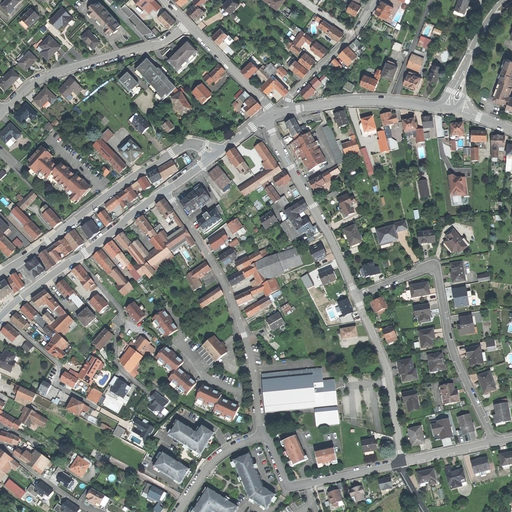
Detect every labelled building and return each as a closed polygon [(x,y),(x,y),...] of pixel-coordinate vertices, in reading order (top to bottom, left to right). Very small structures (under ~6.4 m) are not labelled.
[(1,7),(8,14),(19,3),(16,0),(8,0),(6,2),(1,7)] [(134,0),(144,10),(150,4),(151,3),(154,0),(134,0)] [(162,8),(154,0),(151,3),(155,6),(159,10),(162,8)] [(230,12),(231,14),(239,4),(234,0),(229,0),(223,7),(225,8),(230,12)] [(274,5),(278,8),(283,0),(263,0),(273,7),(274,5)] [(469,0),(468,0),(456,0),(453,10),(464,14),(469,0)] [(379,7),(376,13),(387,19),(394,8),(382,1),(379,7)] [(99,2),(89,11),(111,35),(116,30),(121,25),(117,21),(118,21),(103,6),(99,2)] [(347,11),(356,16),(359,11),(361,7),(358,5),(352,2),(351,5),(347,11)] [(209,9),(212,12),(218,7),(214,3),(209,9)] [(191,15),(195,19),(198,16),(203,12),(200,7),(197,5),(196,4),(188,11),(191,15)] [(293,12),(286,7),(282,11),(286,14),(285,15),(288,18),(293,12)] [(50,22),(58,30),(61,26),(63,24),(66,27),(73,20),(64,11),(63,9),(59,13),(50,22)] [(21,21),(29,29),(40,18),(34,13),(32,10),(21,21)] [(171,17),(166,12),(159,19),(169,29),(176,22),(171,17)] [(328,34),(338,41),(340,38),(343,34),(333,27),(332,29),(328,33),(328,34)] [(216,41),(219,45),(228,36),(221,29),(212,38),(216,41)] [(82,38),(94,50),(97,47),(101,43),(89,31),(82,38)] [(293,43),(296,45),(298,42),(302,38),(305,33),(303,31),(293,43)] [(313,39),(305,33),(302,38),(309,44),(313,39)] [(428,48),(431,39),(421,35),(417,45),(428,48)] [(230,36),(226,41),(230,45),(232,42),(234,40),(230,36)] [(41,47),(51,58),(56,53),(61,48),(50,37),(41,47)] [(357,39),(354,42),(362,51),(366,48),(357,39)] [(310,49),(321,57),(324,54),(327,50),(316,41),(310,49)] [(348,48),(341,54),(349,64),(362,51),(354,42),(348,48)] [(393,49),(400,52),(402,45),(395,42),(393,49)] [(168,62),(178,71),(198,52),(188,43),(180,51),(177,54),(168,62)] [(293,49),(298,54),(302,50),(299,47),(296,45),(293,49)] [(279,55),(284,59),(289,55),(283,50),(279,55)] [(31,67),(37,61),(29,53),(25,58),(23,56),(16,63),(26,73),(31,67)] [(299,61),(309,69),(312,65),(315,61),(306,53),(299,61)] [(284,60),(287,63),(290,60),(292,58),(289,55),(284,59),(284,60)] [(408,67),(419,72),(424,59),(412,55),(408,67)] [(143,65),(137,70),(147,80),(146,80),(159,94),(155,98),(161,104),(167,98),(166,98),(176,88),(168,80),(169,79),(159,69),(159,70),(148,59),(143,65)] [(329,65),(337,67),(340,64),(336,59),(329,65)] [(511,61),(507,60),(506,59),(503,68),(501,74),(502,74),(499,83),(511,87),(511,84),(511,61)] [(389,61),(383,76),(388,78),(393,80),(398,68),(393,66),(394,63),(389,61)] [(245,75),(248,78),(258,69),(255,65),(252,62),(242,72),(245,75)] [(294,71),(302,78),(305,75),(308,72),(300,64),(297,67),(297,68),(294,71)] [(201,77),(204,80),(208,75),(209,76),(219,66),(219,65),(210,73),(207,70),(201,76),(201,77)] [(264,70),(270,76),(275,71),(269,65),(266,69),(264,70)] [(219,66),(209,76),(214,82),(215,83),(226,72),(222,68),(219,66)] [(277,72),(282,77),(286,72),(281,66),(277,70),(278,70),(277,72)] [(432,81),(437,83),(441,69),(434,66),(429,80),(432,81)] [(379,69),(375,80),(379,81),(383,71),(379,69)] [(267,80),(270,76),(264,70),(261,74),(267,80)] [(13,71),(9,74),(16,81),(19,77),(13,71)] [(16,81),(9,74),(0,82),(0,85),(6,92),(11,87),(16,81)] [(124,78),(120,82),(130,93),(132,91),(133,91),(140,85),(129,74),(124,78)] [(319,79),(324,85),(330,79),(324,74),(319,79)] [(204,80),(210,86),(214,82),(209,76),(208,75),(204,80)] [(408,75),(404,86),(408,87),(409,87),(415,90),(417,86),(420,78),(414,76),(413,77),(408,75)] [(368,88),(375,91),(379,81),(375,80),(365,76),(361,85),(368,88)] [(271,77),(268,80),(275,87),(278,84),(271,77)] [(312,81),(310,84),(313,87),(319,80),(316,77),(314,79),(315,80),(313,82),(312,81)] [(60,92),(71,102),(83,90),(72,80),(66,86),(60,92)] [(264,91),(268,94),(275,87),(268,80),(261,87),(264,91)] [(279,82),(278,84),(275,87),(280,92),(284,88),(279,82)] [(508,104),(510,97),(508,97),(506,96),(508,92),(510,93),(511,88),(511,87),(499,83),(497,91),(495,96),(497,97),(496,102),(503,104),(504,103),(508,104)] [(304,96),(307,99),(316,90),(313,87),(310,84),(301,93),(304,96)] [(193,93),(203,105),(211,97),(201,86),(193,93)] [(288,91),(284,88),(280,92),(284,96),(288,91)] [(40,96),(35,101),(42,109),(49,101),(52,105),(57,100),(47,89),(40,96)] [(240,98),(248,107),(255,101),(246,92),(240,98)] [(172,100),(183,117),(193,110),(182,94),(172,100)] [(244,110),(251,118),(256,113),(262,108),(255,101),(248,107),(244,110)] [(15,118),(22,125),(30,117),(33,121),(38,116),(28,106),(21,112),(15,118)] [(335,115),(340,128),(341,127),(349,124),(344,112),(339,113),(335,115)] [(381,116),(384,127),(394,124),(391,115),(391,113),(386,114),(381,116)] [(139,131),(143,135),(147,132),(150,128),(140,117),(133,125),(136,128),(136,130),(137,131),(139,131)] [(367,119),(362,120),(363,125),(365,133),(367,132),(376,130),(373,117),(367,119)] [(427,118),(423,119),(425,131),(426,130),(426,129),(434,128),(432,117),(427,118)] [(413,131),(416,131),(416,128),(415,124),(414,119),(411,120),(408,120),(407,119),(405,120),(404,121),(403,121),(405,133),(413,131)] [(290,123),(286,125),(294,138),(295,137),(302,133),(294,120),(290,123)] [(46,127),(53,131),(56,126),(50,121),(46,127)] [(165,130),(168,134),(172,131),(175,129),(169,122),(163,127),(164,128),(165,130)] [(351,124),(349,124),(341,127),(342,129),(346,128),(348,133),(353,131),(351,124)] [(451,126),(452,137),(460,136),(460,138),(463,137),(463,136),(464,135),(463,124),(457,125),(451,126)] [(5,131),(0,135),(0,138),(6,144),(13,137),(17,140),(21,136),(11,125),(5,131)] [(101,138),(106,143),(114,135),(109,130),(101,138)] [(304,132),(302,133),(295,137),(297,141),(306,136),(304,132)] [(472,132),(472,142),(476,142),(485,142),(486,142),(486,132),(478,132),(472,132)] [(310,133),(306,136),(297,141),(291,144),(296,153),(299,159),(301,158),(309,173),(327,163),(310,133)] [(497,136),(491,136),(491,147),(503,147),(504,147),(504,136),(497,136)] [(9,148),(17,140),(13,137),(6,144),(9,148)] [(387,142),(386,139),(383,140),(376,142),(379,153),(389,151),(387,142)] [(96,145),(110,161),(116,155),(101,140),(96,145)] [(360,150),(357,141),(353,142),(342,146),(346,156),(360,150)] [(131,142),(120,153),(131,164),(133,162),(134,163),(137,160),(139,158),(142,155),(143,154),(131,142)] [(263,143),(255,148),(269,169),(277,164),(263,143)] [(503,149),(503,147),(491,147),(491,158),(498,158),(498,151),(501,151),(503,149)] [(87,194),(91,190),(85,184),(86,183),(83,181),(82,182),(76,176),(75,178),(69,173),(71,171),(68,169),(66,170),(61,165),(58,168),(52,163),(53,162),(50,159),(52,157),(41,148),(36,154),(36,153),(27,162),(31,165),(28,168),(31,171),(29,173),(33,177),(35,174),(38,177),(37,178),(43,184),(47,180),(61,193),(62,193),(75,205),(79,201),(82,198),(83,198),(87,194)] [(361,150),(369,172),(373,171),(365,148),(361,150)] [(231,152),(227,155),(236,169),(239,167),(245,163),(235,149),(231,152)] [(362,156),(360,150),(346,156),(348,161),(356,158),(362,156)] [(109,162),(120,174),(123,171),(127,168),(116,155),(110,161),(109,162)] [(157,171),(162,180),(178,171),(173,161),(157,171)] [(250,171),(245,163),(239,167),(245,174),(250,171)] [(282,171),(277,164),(269,169),(239,189),(244,197),(282,171)] [(214,172),(209,175),(221,190),(231,182),(219,167),(214,172)] [(337,167),(329,172),(331,177),(340,172),(337,167)] [(100,172),(106,177),(110,173),(104,168),(100,172)] [(158,182),(162,180),(157,171),(148,176),(153,185),(158,182)] [(274,180),(279,187),(291,179),(288,176),(286,172),(274,180)] [(329,172),(321,177),(324,181),(331,177),(329,172)] [(449,177),(452,197),(469,195),(467,177),(458,178),(458,176),(449,177)] [(140,185),(145,191),(148,189),(151,187),(145,177),(138,182),(140,185)] [(312,187),(314,191),(321,186),(325,184),(324,181),(321,177),(313,181),(310,183),(312,187)] [(427,180),(418,182),(421,197),(430,195),(427,180)] [(262,186),(268,195),(272,192),(277,200),(280,198),(280,197),(278,198),(270,187),(268,188),(265,184),(262,186)] [(181,203),(189,214),(199,206),(200,208),(211,200),(201,186),(194,191),(193,191),(191,192),(190,193),(191,195),(181,203)] [(135,200),(139,197),(131,187),(124,193),(127,197),(132,203),(135,200)] [(327,196),(329,200),(338,194),(336,191),(327,196)] [(17,205),(22,210),(37,196),(33,192),(24,200),(21,203),(20,202),(17,205)] [(126,198),(127,197),(124,193),(124,192),(116,198),(120,203),(121,204),(124,202),(127,199),(126,198)] [(274,203),(277,201),(278,201),(277,200),(272,192),(268,195),(274,203)] [(349,193),(338,199),(341,205),(340,206),(340,208),(340,210),(340,211),(345,219),(357,213),(354,208),(355,205),(358,203),(355,196),(352,197),(349,193)] [(16,198),(20,202),(21,203),(24,200),(19,195),(16,198)] [(277,201),(282,208),(289,203),(285,197),(281,199),(280,198),(277,200),(278,201),(277,201)] [(161,203),(157,206),(166,219),(172,215),(175,213),(165,200),(161,203)] [(109,211),(116,206),(112,201),(106,206),(109,211)] [(303,201),(290,209),(294,215),(297,214),(307,208),(305,204),(303,201)] [(198,221),(206,233),(224,220),(220,214),(224,211),(220,205),(198,221)] [(14,212),(18,216),(22,212),(18,208),(14,212)] [(289,218),(294,215),(290,209),(285,212),(289,218)] [(47,213),(43,217),(54,229),(58,226),(63,223),(50,210),(47,213)] [(99,216),(107,227),(110,225),(113,222),(105,211),(99,216)] [(17,217),(27,227),(31,222),(32,222),(22,212),(18,216),(17,217)] [(185,228),(175,213),(172,215),(182,229),(185,228)] [(271,213),(261,220),(267,229),(278,222),(274,216),(271,213)] [(302,222),(297,214),(294,215),(289,218),(290,220),(296,229),(304,224),(302,222)] [(147,236),(149,234),(154,231),(143,217),(140,220),(136,222),(147,236)] [(0,231),(3,235),(6,231),(9,228),(0,218),(0,231)] [(237,219),(228,225),(234,234),(240,231),(243,228),(237,219)] [(306,219),(302,222),(304,224),(296,229),(300,235),(301,235),(312,228),(309,224),(306,219)] [(291,241),(300,235),(296,229),(290,220),(281,225),(291,241)] [(24,229),(35,240),(39,237),(43,233),(39,228),(38,229),(31,222),(27,227),(24,229)] [(82,229),(90,240),(95,236),(100,232),(92,222),(82,229)] [(394,225),(394,226),(398,240),(405,238),(403,230),(401,223),(394,225)] [(348,239),(351,246),(362,242),(355,225),(344,230),(348,239)] [(316,226),(312,228),(301,235),(304,241),(320,233),(316,226)] [(377,231),(381,243),(390,241),(389,239),(390,239),(392,239),(393,241),(398,240),(394,226),(377,231)] [(168,239),(165,241),(168,246),(172,252),(178,248),(192,239),(185,228),(182,229),(170,237),(168,239)] [(221,229),(217,232),(222,239),(226,236),(221,229)] [(149,234),(153,239),(158,236),(154,230),(154,231),(149,234)] [(449,240),(445,243),(449,247),(453,253),(457,250),(460,253),(467,247),(453,230),(446,236),(449,240)] [(84,244),(74,231),(65,238),(75,251),(80,248),(84,244)] [(419,233),(420,244),(425,244),(430,243),(430,242),(435,242),(434,231),(419,233)] [(167,247),(168,246),(165,241),(168,239),(168,238),(163,232),(159,235),(167,247)] [(207,245),(210,248),(222,239),(217,232),(205,241),(207,245)] [(120,236),(117,239),(126,250),(128,248),(133,245),(124,233),(120,236)] [(153,239),(160,248),(164,244),(158,236),(153,239)] [(0,248),(9,257),(12,254),(16,250),(4,237),(0,241),(0,248)] [(19,237),(15,242),(21,248),(26,244),(19,237)] [(69,254),(73,251),(64,239),(56,244),(61,250),(66,257),(69,254)] [(109,244),(106,247),(115,259),(117,257),(121,254),(112,242),(109,244)] [(137,242),(133,244),(145,259),(145,258),(148,256),(137,242)] [(56,254),(61,250),(56,244),(47,251),(52,257),(56,254)] [(172,253),(165,244),(164,244),(160,248),(148,256),(145,258),(153,268),(161,262),(163,260),(172,253)] [(138,251),(133,245),(128,248),(134,255),(135,254),(138,251)] [(322,245),(310,251),(315,262),(319,260),(320,262),(324,259),(324,258),(327,256),(324,251),(322,245)] [(277,255),(282,270),(303,264),(297,248),(277,255)] [(223,262),(225,266),(237,259),(235,255),(237,253),(234,249),(220,258),(223,262)] [(40,256),(45,263),(51,258),(47,251),(40,256)] [(98,254),(94,257),(110,275),(112,273),(117,269),(101,251),(98,254)] [(144,259),(138,251),(135,254),(141,262),(144,259)] [(122,253),(121,254),(117,257),(121,261),(127,266),(130,263),(122,253)] [(173,255),(172,253),(163,260),(164,262),(173,255)] [(261,253),(249,259),(252,264),(264,258),(261,253)] [(61,261),(56,254),(52,257),(57,264),(61,261)] [(283,274),(282,270),(277,255),(264,259),(261,260),(262,261),(265,267),(262,268),(264,272),(267,271),(269,274),(271,273),(274,272),(276,277),(283,274)] [(50,270),(56,265),(51,258),(45,263),(50,270)] [(26,266),(33,275),(43,267),(37,259),(32,262),(26,266)] [(152,269),(144,259),(141,262),(134,268),(141,277),(149,271),(152,269)] [(237,266),(240,272),(252,265),(252,264),(249,259),(243,262),(244,263),(237,266)] [(163,266),(161,262),(153,268),(156,272),(163,266)] [(262,268),(259,262),(251,267),(254,273),(257,280),(266,275),(264,272),(262,268)] [(379,266),(375,266),(374,262),(361,265),(363,277),(380,274),(379,266)] [(192,273),(197,280),(198,279),(211,270),(208,266),(206,263),(192,273)] [(453,283),(466,281),(466,277),(465,277),(462,263),(451,265),(453,273),(451,273),(452,277),(453,283)] [(76,268),(72,272),(81,282),(85,279),(87,278),(88,277),(86,275),(87,274),(80,266),(76,268)] [(46,272),(43,267),(33,275),(36,279),(42,276),(46,272)] [(251,267),(242,271),(245,277),(254,273),(251,267)] [(126,279),(117,269),(112,273),(121,284),(126,279)] [(319,275),(324,286),(337,281),(335,275),(332,270),(319,275)] [(230,283),(232,287),(246,279),(245,277),(242,271),(228,279),(230,283)] [(202,287),(198,279),(197,280),(192,273),(186,277),(194,291),(202,287)] [(19,289),(20,290),(25,287),(20,280),(17,276),(16,274),(11,277),(19,289)] [(94,283),(87,274),(86,275),(88,277),(87,278),(88,280),(87,281),(85,279),(81,282),(81,283),(87,291),(89,289),(91,288),(90,286),(94,283)] [(95,276),(102,284),(104,282),(98,274),(95,276)] [(301,278),(305,284),(312,281),(308,274),(301,278)] [(268,280),(266,275),(257,280),(258,281),(260,284),(268,280)] [(13,293),(19,289),(11,277),(6,281),(13,293)] [(133,288),(126,279),(121,284),(116,288),(124,297),(133,288)] [(275,279),(262,286),(264,290),(267,297),(280,290),(275,279)] [(110,293),(115,289),(107,280),(104,282),(102,284),(110,293)] [(0,301),(11,294),(13,293),(6,281),(0,284),(0,301)] [(60,283),(57,287),(66,297),(73,291),(63,281),(60,283)] [(314,286),(312,281),(305,284),(307,290),(314,286)] [(428,283),(410,286),(411,289),(412,297),(429,294),(429,289),(428,283)] [(249,291),(249,292),(250,291),(251,295),(264,290),(262,286),(249,291)] [(200,304),(203,308),(224,295),(221,289),(200,304)] [(466,289),(453,291),(454,299),(456,307),(469,305),(467,297),(466,289)] [(39,296),(32,301),(39,308),(43,305),(53,298),(46,291),(39,296)] [(77,296),(73,291),(66,297),(67,298),(71,302),(72,301),(77,296)] [(238,303),(239,306),(253,300),(251,295),(250,291),(249,292),(235,298),(238,303)] [(90,302),(100,313),(109,305),(105,301),(104,302),(98,295),(90,302)] [(84,304),(77,296),(72,301),(79,308),(84,304)] [(381,299),(377,301),(381,310),(390,307),(391,306),(386,297),(381,299)] [(63,309),(53,298),(43,305),(44,307),(47,304),(54,311),(55,310),(58,313),(60,312),(63,309)] [(265,299),(258,303),(262,309),(268,305),(265,299)] [(136,321),(138,323),(146,316),(142,312),(139,308),(134,303),(127,310),(130,314),(133,318),(136,321)] [(247,314),(249,317),(262,309),(258,303),(245,311),(247,314)] [(286,314),(295,309),(291,303),(283,307),(286,314)] [(24,308),(21,311),(32,321),(38,314),(28,304),(24,308)] [(111,308),(109,305),(100,313),(102,316),(111,308)] [(429,305),(415,307),(417,323),(430,321),(429,316),(431,316),(430,310),(429,305)] [(78,317),(86,327),(93,321),(96,318),(88,309),(82,314),(78,317)] [(164,335),(166,339),(178,330),(165,311),(153,319),(155,322),(164,335)] [(74,321),(65,313),(63,315),(56,322),(52,326),(60,335),(68,326),(74,321)] [(14,317),(11,320),(18,326),(23,330),(25,327),(28,323),(17,314),(14,317)] [(39,314),(38,314),(32,321),(33,322),(34,321),(44,330),(45,329),(49,325),(48,325),(49,324),(39,314)] [(44,318),(51,325),(55,321),(48,314),(44,318)] [(270,326),(273,331),(285,324),(279,314),(267,321),(270,326)] [(460,330),(461,335),(475,332),(472,317),(461,319),(462,325),(459,326),(460,330)] [(161,337),(164,335),(155,322),(152,324),(161,337)] [(1,332),(13,342),(19,335),(8,325),(4,329),(1,332)] [(57,333),(49,325),(45,329),(53,337),(54,336),(57,333)] [(70,328),(68,326),(60,335),(62,336),(70,328)] [(341,330),(343,340),(358,337),(357,332),(356,327),(341,330)] [(392,327),(383,331),(386,336),(388,341),(396,337),(397,337),(392,327)] [(108,331),(106,329),(93,344),(100,350),(105,345),(108,342),(113,336),(110,333),(108,331)] [(433,330),(419,332),(422,348),(433,346),(432,339),(435,339),(434,334),(433,330)] [(68,343),(60,335),(57,338),(53,342),(60,348),(62,350),(68,343)] [(132,349),(141,355),(143,352),(148,345),(149,344),(141,337),(135,346),(132,349)] [(204,345),(217,361),(227,353),(223,349),(220,345),(213,337),(204,345)] [(28,342),(22,348),(28,353),(34,346),(28,342)] [(53,355),(54,355),(60,348),(53,342),(47,349),(50,352),(53,355)] [(154,349),(148,345),(143,352),(149,356),(154,349)] [(166,347),(156,358),(159,361),(171,371),(174,374),(179,368),(184,363),(166,347)] [(211,368),(217,364),(202,347),(197,351),(211,368)] [(471,366),(483,364),(481,347),(467,349),(469,359),(470,358),(470,361),(471,366)] [(67,355),(63,351),(62,350),(60,348),(54,355),(56,358),(58,356),(62,360),(67,355)] [(121,363),(130,373),(142,356),(141,355),(132,349),(121,363)] [(0,366),(11,372),(15,362),(13,361),(16,356),(6,351),(3,356),(1,355),(0,357),(0,366)] [(442,354),(428,356),(431,372),(445,369),(444,361),(442,354)] [(92,356),(88,364),(97,369),(97,368),(101,361),(92,356)] [(133,376),(146,359),(142,356),(130,373),(133,376)] [(412,360),(398,362),(400,373),(402,373),(402,377),(403,382),(418,380),(416,370),(414,370),(412,360)] [(169,373),(171,371),(159,361),(157,363),(169,373)] [(226,361),(222,366),(235,375),(238,369),(226,361)] [(81,376),(79,379),(90,385),(92,380),(97,369),(88,364),(83,372),(81,376)] [(197,384),(179,368),(174,374),(169,380),(172,382),(184,392),(187,395),(197,384)] [(312,369),(263,375),(266,413),(316,409),(312,369)] [(322,369),(312,369),(316,409),(318,430),(340,427),(337,392),(333,393),(333,386),(330,387),(329,380),(323,381),(322,376),(323,376),(322,369)] [(46,381),(51,384),(53,381),(55,377),(56,373),(51,371),(45,381),(46,382),(46,381)] [(61,381),(74,388),(79,380),(66,372),(63,377),(61,381)] [(482,386),(485,394),(496,390),(490,373),(479,377),(482,386)] [(118,379),(111,392),(125,400),(132,387),(118,379)] [(182,395),(184,392),(172,382),(170,384),(182,395)] [(453,384),(441,387),(445,405),(457,403),(457,402),(460,402),(459,395),(458,390),(455,391),(453,384)] [(214,392),(203,386),(202,388),(199,386),(195,391),(201,394),(198,399),(200,400),(199,403),(204,405),(205,403),(216,408),(215,411),(227,417),(226,420),(231,422),(232,420),(234,420),(239,408),(228,402),(224,400),(224,401),(220,399),(222,395),(218,393),(214,391),(214,392)] [(21,387),(17,394),(28,399),(33,401),(36,395),(21,387)] [(87,400),(85,403),(94,408),(102,393),(97,390),(97,389),(94,388),(91,392),(87,400)] [(156,391),(150,398),(154,401),(149,408),(158,415),(160,413),(162,414),(171,402),(156,391)] [(416,391),(403,394),(405,403),(407,402),(408,406),(409,412),(419,409),(417,400),(418,400),(416,391)] [(104,394),(102,393),(94,408),(95,409),(104,394)] [(25,406),(28,399),(17,394),(14,400),(25,406)] [(84,404),(71,397),(68,403),(65,408),(78,415),(79,414),(84,404)] [(508,400),(499,402),(500,406),(495,406),(497,413),(497,416),(499,424),(510,422),(509,413),(510,413),(509,408),(508,408),(507,405),(508,404),(509,404),(508,400)] [(22,412),(25,414),(27,415),(30,410),(25,407),(22,412)] [(20,421),(30,427),(32,424),(34,421),(38,414),(30,410),(27,415),(25,414),(20,421)] [(17,421),(3,412),(0,417),(0,421),(5,424),(12,428),(13,426),(17,421)] [(48,420),(38,414),(34,421),(39,424),(44,427),(48,420)] [(459,419),(464,435),(474,432),(472,424),(469,416),(459,419)] [(140,418),(135,426),(145,431),(142,437),(150,441),(158,427),(140,418)] [(22,424),(17,421),(13,426),(18,429),(22,424)] [(449,421),(438,423),(438,425),(432,426),(434,436),(440,434),(441,440),(447,439),(452,438),(449,421)] [(214,433),(202,425),(198,433),(179,422),(177,426),(175,425),(172,431),(173,432),(170,436),(186,446),(186,445),(190,447),(189,448),(201,455),(206,447),(210,440),(210,439),(214,433)] [(115,434),(123,438),(128,429),(119,425),(115,434)] [(421,428),(409,430),(410,439),(412,446),(424,444),(421,428)] [(2,432),(0,437),(0,440),(8,443),(18,446),(20,439),(17,438),(17,436),(2,432)] [(292,462),(294,466),(306,461),(304,458),(306,457),(297,436),(284,441),(286,446),(284,446),(287,452),(288,453),(289,453),(289,454),(288,457),(291,462),(292,462)] [(55,437),(52,442),(62,448),(65,444),(55,437)] [(52,442),(46,438),(42,443),(49,447),(52,442)] [(362,442),(364,452),(377,450),(376,445),(375,440),(362,442)] [(24,461),(40,472),(46,464),(49,460),(29,445),(27,447),(31,450),(30,451),(35,454),(34,455),(35,455),(33,459),(28,456),(25,460),(24,461)] [(334,448),(315,452),(318,465),(323,464),(323,466),(328,465),(333,464),(332,462),(337,461),(334,448)] [(14,454),(25,460),(28,456),(17,450),(14,454)] [(43,455),(54,462),(56,458),(46,451),(43,455)] [(511,452),(508,453),(500,455),(503,466),(509,464),(509,465),(511,464),(511,452)] [(159,459),(155,466),(161,470),(160,471),(175,480),(176,479),(181,483),(186,476),(190,469),(181,464),(178,462),(178,461),(170,456),(170,457),(164,453),(160,459),(159,459)] [(12,458),(6,454),(0,461),(0,468),(2,471),(6,466),(8,463),(12,458)] [(262,488),(261,487),(260,485),(261,484),(254,465),(252,465),(251,462),(253,462),(249,454),(235,459),(238,467),(237,468),(240,477),(242,476),(244,480),(245,485),(247,488),(246,489),(250,499),(261,505),(262,505),(268,508),(275,495),(269,492),(270,491),(263,487),(262,488)] [(71,470),(82,477),(85,472),(87,469),(90,465),(83,460),(79,457),(71,470)] [(17,462),(12,458),(8,463),(12,465),(13,467),(17,462)] [(472,462),(475,474),(490,470),(486,458),(479,460),(472,462)] [(84,459),(83,460),(90,465),(87,469),(89,470),(92,464),(92,463),(86,459),(84,459)] [(53,462),(53,463),(50,467),(58,474),(62,469),(53,462)] [(450,486),(451,490),(467,485),(463,470),(461,471),(459,466),(454,468),(451,469),(451,466),(445,468),(447,475),(446,475),(449,486),(450,486)] [(424,472),(417,474),(419,484),(430,482),(430,483),(430,485),(436,484),(435,480),(436,480),(433,470),(427,471),(424,472)] [(74,482),(62,474),(56,482),(68,490),(74,482)] [(384,480),(378,481),(381,490),(384,490),(392,487),(394,487),(391,478),(384,480)] [(7,486),(14,491),(18,486),(10,480),(7,484),(7,486)] [(32,485),(27,490),(37,497),(39,494),(43,497),(46,493),(50,496),(53,491),(47,486),(41,482),(39,485),(38,485),(36,488),(32,485)] [(161,505),(169,495),(152,482),(144,493),(155,501),(157,499),(160,502),(155,509),(158,511),(162,511),(165,508),(161,505)] [(18,486),(14,491),(22,497),(26,493),(18,486)] [(352,490),(350,491),(352,497),(355,496),(357,502),(365,500),(363,495),(362,491),(363,491),(362,487),(361,488),(361,487),(356,488),(352,490)] [(192,511),(213,511),(214,511),(235,511),(238,508),(230,502),(230,501),(223,497),(219,494),(209,488),(200,503),(199,502),(194,510),(192,511)] [(105,496),(92,489),(87,497),(89,498),(88,501),(92,503),(95,505),(97,503),(100,505),(105,496)] [(333,493),(328,494),(330,498),(329,500),(330,502),(332,503),(333,506),(335,507),(338,506),(339,504),(338,503),(342,501),(341,499),(340,496),(338,491),(333,493)] [(325,492),(319,493),(323,504),(328,502),(325,492)] [(107,497),(105,496),(100,505),(97,503),(95,505),(100,508),(107,497)] [(296,502),(299,507),(306,503),(303,498),(296,502)] [(58,504),(54,510),(57,511),(72,511),(73,511),(78,511),(80,509),(73,504),(67,501),(65,504),(64,504),(63,507),(58,504)]
